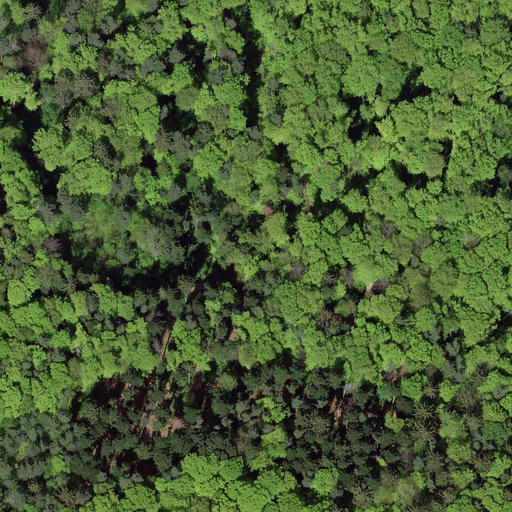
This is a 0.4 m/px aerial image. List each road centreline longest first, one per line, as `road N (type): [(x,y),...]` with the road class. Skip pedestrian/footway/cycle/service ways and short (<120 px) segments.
road 1 (track): [(68,511),(65,444),(47,355),(58,330),(79,322),(256,315),(345,297),(511,382)]
road 2 (track): [(0,298),(122,252),(334,218),(369,225),(511,297)]
